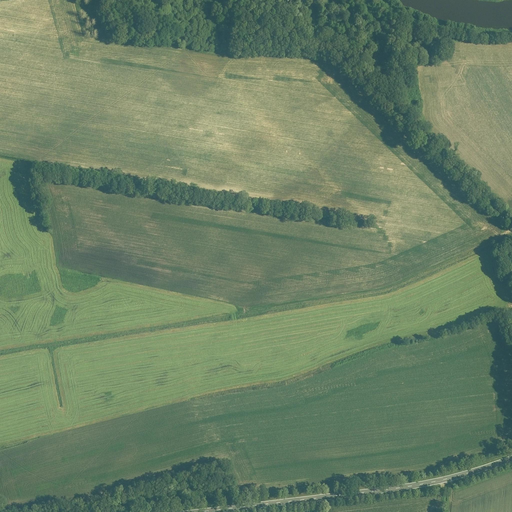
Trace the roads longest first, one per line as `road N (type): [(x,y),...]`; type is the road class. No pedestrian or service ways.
road 1 (tertiary): [(206,511),(408,487),(511,458)]
road 2 (track): [(380,0),(444,32),(511,35)]
